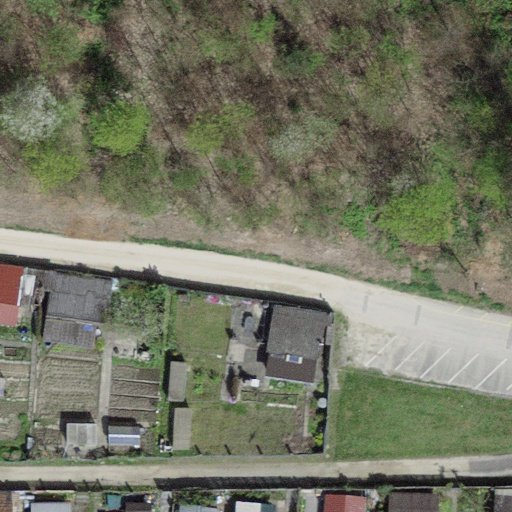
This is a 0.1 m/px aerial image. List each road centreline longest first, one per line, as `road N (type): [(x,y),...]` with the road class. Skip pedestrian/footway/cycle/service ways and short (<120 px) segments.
road 1 (track): [(0,476),(511,467)]
road 2 (track): [(431,322),(198,288),(0,247)]
